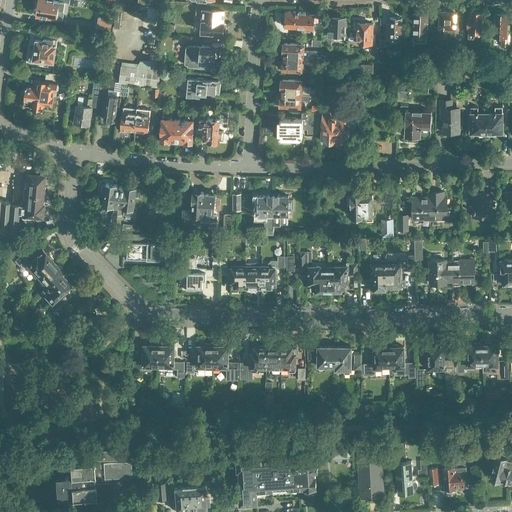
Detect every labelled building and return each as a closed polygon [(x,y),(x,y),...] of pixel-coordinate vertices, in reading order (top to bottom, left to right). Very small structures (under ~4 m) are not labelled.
[(72,0),(72,3),(69,2),(54,0),(38,0),(38,8),(36,8),(35,12),(37,14),(37,15),(58,19),(59,9),(64,10),(65,6),(69,6),(69,5),(84,7),(84,0),(72,0)] [(147,18),(161,19),(162,19),(162,20),(163,8),(149,7),(148,6),(148,10),(147,18)] [(204,14),(203,21),(201,21),(200,31),(223,32),(226,30),(226,26),(224,23),(223,23),(224,10),(198,8),(198,14),(204,14)] [(456,39),(456,30),(457,11),(455,11),(454,10),(451,9),(449,11),(441,10),(440,27),(441,27),(441,35),(448,36),(448,39),(456,39)] [(427,39),(427,36),(429,15),(427,15),(428,12),(423,12),(422,10),(415,10),(415,12),(413,35),(413,39),(415,42),(424,42),(427,39)] [(510,32),(510,24),(508,24),(509,13),(503,13),(503,12),(501,11),(496,10),(496,13),(495,12),(494,36),(502,36),(502,46),(509,46),(510,37),(510,32)] [(313,32),(314,28),(314,22),(318,22),(318,18),(314,17),(314,14),(310,14),(310,13),(309,13),(309,12),(299,11),(299,12),(288,11),(288,13),(287,13),(287,18),(285,18),(284,26),(307,28),(307,31),(313,32)] [(483,12),(470,11),(469,18),(468,18),(468,30),(469,30),(468,38),(474,38),(475,32),(482,32),(483,12)] [(327,19),(326,39),(326,46),(326,45),(332,45),(332,43),(333,36),(344,36),(344,34),(345,34),(346,17),(332,17),(332,19),(327,19)] [(387,44),(387,48),(400,49),(402,18),(390,17),(390,23),(388,23),(387,44)] [(176,24),(166,23),(165,31),(175,32),(176,24)] [(358,23),(357,43),(375,44),(376,38),(373,38),(374,24),(358,23)] [(112,26),(98,24),(97,31),(111,33),(112,26)] [(63,33),(54,32),(44,30),(43,37),(39,36),(39,39),(36,39),(36,40),(34,41),(34,44),(35,46),(33,59),(55,62),(58,39),(61,40),(61,41),(72,42),(73,35),(63,33)] [(167,50),(173,50),(174,34),(162,33),(162,49),(167,50)] [(223,63),(224,58),(222,57),(221,56),(222,43),(213,42),(213,45),(202,44),(202,46),(190,45),(186,45),(185,64),(188,65),(211,68),(211,66),(220,67),(220,65),(221,65),(223,63)] [(284,56),(318,58),(318,53),(314,53),(314,51),(306,50),(306,44),(284,42),(284,43),(280,43),(280,51),(284,51),(283,52),(284,52),(284,56)] [(318,58),(284,56),(284,60),(283,60),(283,61),(279,60),(279,68),(283,68),(283,69),(305,70),(305,63),(314,64),(314,62),(321,62),(321,58),(318,58)] [(120,83),(123,83),(131,84),(160,87),(161,70),(122,66),(120,83)] [(72,76),(46,72),(45,80),(36,78),(35,77),(34,78),(35,79),(34,86),(28,85),(28,84),(27,84),(27,88),(26,88),(23,91),(22,93),(24,97),(25,97),(24,105),(23,106),(25,105),(44,108),(45,104),(53,105),(55,93),(57,93),(58,89),(59,88),(69,89),(72,76)] [(218,81),(189,78),(188,90),(190,90),(189,96),(201,97),(201,95),(207,95),(207,92),(217,93),(218,81)] [(437,78),(429,78),(429,86),(436,87),(437,78)] [(103,81),(95,79),(93,93),(101,94),(103,81)] [(282,92),(317,94),(320,94),(321,89),(312,89),(312,87),(304,87),(305,80),(282,79),(282,80),(278,79),(277,87),(281,87),(281,88),(282,88),(282,92)] [(123,83),(122,95),(129,96),(131,84),(123,83)] [(511,83),(503,84),(503,90),(503,101),(509,101),(509,90),(511,89),(511,83)] [(452,88),(452,100),(441,100),(442,113),(444,113),(444,132),(460,131),(459,107),(465,108),(465,92),(452,88)] [(317,94),(282,92),(282,96),(281,96),(281,97),(277,96),(276,104),(280,104),(280,105),(303,107),(303,100),(312,100),(312,99),(316,99),(317,94)] [(347,93),(347,105),(359,105),(359,93),(347,93)] [(119,96),(108,94),(107,94),(107,95),(108,95),(105,111),(104,111),(104,112),(105,112),(104,119),(115,121),(119,96)] [(84,105),(78,104),(75,122),(89,124),(92,106),(99,107),(101,96),(93,95),(92,99),(85,98),(84,105)] [(406,122),(405,136),(405,140),(415,141),(415,136),(428,137),(431,134),(431,123),(432,123),(433,116),(432,116),(432,111),(408,110),(408,106),(402,105),(401,122),(406,122)] [(122,129),(134,130),(137,113),(137,108),(123,106),(121,130),(122,130),(122,129)] [(487,112),(487,135),(496,135),(496,132),(503,132),(503,106),(495,106),(495,112),(487,112)] [(487,135),(487,112),(479,112),(479,107),(471,107),(472,133),(478,133),(478,135),(487,135)] [(151,109),(137,108),(137,113),(134,130),(148,132),(149,133),(151,109)] [(178,118),(177,140),(186,140),(186,143),(187,144),(190,145),(192,143),(192,141),(193,134),(194,126),(193,126),(194,118),(193,118),(194,109),(186,108),(185,112),(187,112),(187,119),(178,118)] [(205,125),(204,139),(208,139),(208,140),(219,141),(219,140),(223,140),(224,131),(219,131),(220,119),(208,118),(208,109),(198,109),(198,114),(201,114),(201,118),(201,125),(205,125)] [(323,111),(323,126),(322,126),(322,131),(325,132),(325,139),(326,139),(326,140),(328,142),(332,142),(334,140),(344,140),(345,138),(350,138),(350,129),(345,129),(345,118),(336,118),(336,117),(335,117),(336,115),(330,115),(330,112),(323,111)] [(303,113),(303,118),(295,118),(295,117),(287,117),(287,118),(281,118),(280,128),(279,129),(279,131),(280,133),(280,136),(281,136),(281,140),(282,142),(289,142),(290,140),(290,135),(303,136),(308,136),(308,134),(318,134),(319,112),(303,113)] [(177,140),(178,118),(169,118),(170,116),(163,116),(163,125),(162,124),(162,132),(162,139),(162,141),(163,143),(167,143),(169,142),(169,139),(177,140)] [(24,187),(24,193),(43,195),(44,187),(42,186),(44,174),(43,173),(43,172),(42,171),(41,171),(40,171),(39,171),(38,172),(37,173),(37,174),(37,175),(29,174),(28,182),(27,182),(26,188),(24,187)] [(102,183),(101,192),(105,193),(105,194),(106,194),(104,205),(105,206),(113,207),(113,205),(115,205),(113,213),(114,213),(112,229),(116,230),(116,227),(117,220),(118,213),(122,186),(117,185),(117,184),(106,183),(106,184),(102,183)] [(122,186),(118,213),(123,214),(123,213),(133,215),(134,206),(134,207),(135,197),(140,198),(141,188),(137,187),(126,186),(122,186)] [(216,203),(215,203),(215,193),(204,193),(204,192),(194,191),(194,192),(190,192),(189,201),(193,201),(193,203),(194,203),(193,210),(191,210),(191,206),(183,206),(182,223),(199,224),(199,220),(217,221),(217,215),(210,214),(210,212),(214,213),(214,206),(216,206),(216,203)] [(430,192),(430,197),(430,218),(447,218),(446,197),(443,197),(443,191),(430,192)] [(484,192),(474,192),(474,216),(491,216),(491,192),(484,192)] [(23,205),(20,205),(19,213),(35,215),(35,216),(35,217),(35,218),(35,219),(36,219),(37,219),(37,220),(38,220),(39,219),(40,219),(40,218),(41,218),(41,217),(43,195),(24,193),(23,205)] [(163,195),(154,194),(152,209),(161,210),(163,195)] [(366,218),(366,220),(373,220),(373,215),(374,215),(373,195),(362,195),(362,194),(352,194),(352,195),(352,196),(348,196),(348,205),(352,205),(352,206),(353,206),(353,216),(354,216),(354,221),(362,221),(362,219),(366,218)] [(273,234),(273,226),(274,195),(268,195),(259,195),(259,199),(254,199),(254,209),(259,209),(258,214),(267,214),(267,216),(264,216),(264,234),(273,234)] [(274,195),(273,226),(280,226),(280,225),(287,225),(288,215),(288,210),(293,210),(293,200),(288,200),(288,196),(279,196),(279,195),(274,195)] [(430,218),(430,197),(413,197),(413,219),(430,218)] [(19,213),(20,205),(20,204),(11,204),(11,202),(2,201),(2,199),(0,199),(0,236),(8,237),(8,231),(17,232),(19,213)] [(399,215),(400,230),(408,230),(407,215),(399,215)] [(393,221),(382,222),(383,236),(393,235),(393,221)] [(167,239),(167,235),(123,234),(123,250),(127,250),(127,259),(160,260),(160,257),(174,257),(174,240),(167,239)] [(247,237),(247,245),(261,245),(261,237),(247,237)] [(415,251),(422,250),(422,248),(423,248),(423,242),(414,242),(415,251)] [(38,276),(53,262),(53,261),(53,258),(50,256),(47,255),(42,249),(36,255),(37,257),(31,262),(23,254),(15,261),(20,266),(24,262),(38,276)] [(329,291),(328,267),(322,267),(322,265),(312,266),(312,252),(299,252),(299,274),(310,274),(310,284),(313,284),(313,291),(321,290),(321,291),(329,291)] [(267,266),(261,266),(261,288),(269,289),(269,287),(275,287),(276,267),(285,267),(285,256),(279,256),(279,260),(271,260),(267,264),(267,266)] [(183,277),(183,289),(187,289),(195,289),(195,287),(202,287),(203,282),(205,283),(206,279),(219,279),(219,262),(213,262),(213,269),(207,269),(207,268),(197,267),(197,257),(188,257),(187,277),(183,277)] [(452,280),(452,263),(445,263),(445,259),(430,260),(431,283),(446,283),(446,281),(452,280)] [(388,286),(387,260),(381,260),(381,263),(373,264),(373,275),(372,275),(372,289),(376,289),(378,291),(382,290),(384,289),(388,289),(388,286)] [(387,260),(388,286),(397,286),(397,287),(404,287),(404,278),(402,279),(401,260),(387,260)] [(452,262),(452,263),(452,280),(459,280),(459,282),(475,282),(474,260),(459,261),(459,262),(452,262)] [(511,282),(511,261),(501,260),(502,273),(504,273),(505,283),(511,282)] [(47,286),(63,272),(62,270),(62,268),(59,265),(56,265),(53,262),(38,276),(47,286)] [(253,266),(246,266),(246,288),(250,288),(251,290),(256,290),(257,288),(261,288),(261,266),(261,264),(259,262),(257,262),(253,264),(253,266)] [(328,267),(329,291),(336,290),(344,290),(344,284),(347,283),(347,274),(357,274),(357,263),(347,263),(347,266),(335,266),(335,267),(328,267)] [(246,288),(246,266),(232,266),(231,286),(238,287),(238,288),(246,288)] [(63,272),(47,286),(40,293),(42,294),(43,292),(52,302),(63,290),(64,291),(65,291),(66,292),(67,292),(68,292),(69,292),(70,291),(71,290),(71,289),(72,288),(72,287),(71,286),(71,285),(64,277),(66,275),(65,274),(63,272)] [(20,291),(14,296),(18,301),(24,296),(20,291)] [(140,372),(140,368),(151,368),(151,365),(159,365),(159,345),(158,345),(156,343),(152,343),(150,345),(144,345),(144,361),(134,361),(134,372),(140,372)] [(160,345),(159,345),(159,365),(167,366),(167,368),(177,368),(177,377),(184,377),(184,361),(174,361),(174,345),(169,345),(167,343),(162,343),(160,345)] [(474,366),(483,366),(482,344),(480,344),(479,343),(474,343),(472,344),(467,345),(467,361),(457,361),(457,372),(463,371),(463,368),(474,368),(474,366)] [(484,344),(482,344),(483,366),(489,366),(489,367),(496,367),(496,368),(499,373),(495,376),(499,382),(495,385),(500,391),(496,394),(496,399),(510,399),(510,360),(498,361),(497,344),(492,344),(490,343),(486,343),(484,344)] [(212,369),(213,345),(211,345),(210,344),(205,344),(203,345),(198,345),(198,362),(187,362),(187,372),(194,372),(194,369),(212,369)] [(213,345),(212,369),(228,369),(228,378),(240,378),(240,362),(227,362),(227,345),(222,345),(221,344),(216,344),(214,345),(213,345)] [(281,369),(281,346),(277,346),(276,344),(272,344),(271,346),(267,346),(267,368),(281,369)] [(446,372),(446,400),(456,400),(456,362),(443,361),(443,347),(443,346),(442,345),(442,344),(440,344),(438,344),(437,345),(437,347),(437,348),(426,348),(426,357),(429,357),(429,369),(437,369),(437,370),(447,370),(447,372),(446,372)] [(390,368),(389,347),(388,347),(386,345),(381,345),(380,347),(374,347),(375,364),(364,364),(364,374),(370,374),(370,373),(371,373),(372,373),(373,372),(373,371),(373,370),(382,370),(382,368),(390,368)] [(399,346),(397,345),(392,345),(391,346),(389,347),(390,368),(397,368),(398,374),(408,373),(408,377),(415,377),(415,363),(404,363),(404,346),(399,346)] [(252,347),(252,365),(241,365),(241,378),(248,378),(248,372),(254,372),(254,371),(258,371),(258,368),(267,368),(267,346),(258,346),(258,347),(252,347)] [(289,346),(281,346),(281,369),(289,369),(289,371),(295,371),(296,348),(289,348),(289,346)] [(331,366),(335,366),(335,346),(318,346),(318,366),(327,366),(327,367),(331,367),(331,366)] [(352,346),(335,346),(335,366),(335,369),(344,369),(345,373),(350,373),(351,369),(352,369),(352,346)] [(389,446),(390,451),(390,455),(397,455),(397,461),(398,478),(397,478),(398,483),(399,491),(405,491),(405,492),(407,493),(411,493),(413,491),(413,490),(414,490),(414,488),(416,488),(417,486),(417,482),(415,481),(413,481),(412,460),(406,461),(405,442),(389,442),(389,446)] [(116,448),(90,449),(90,458),(93,458),(93,463),(70,464),(70,477),(68,477),(68,476),(65,476),(65,477),(55,477),(56,498),(66,498),(70,498),(69,497),(72,496),(72,499),(96,497),(95,485),(94,481),(100,481),(100,483),(111,482),(111,477),(132,476),(132,472),(131,460),(129,460),(129,456),(121,456),(121,458),(117,458),(116,448)] [(357,449),(360,498),(369,498),(375,498),(375,497),(384,497),(382,451),(380,451),(380,448),(357,449)] [(349,449),(332,450),(333,459),(350,458),(349,449)] [(313,460),(313,452),(306,452),(304,450),(300,450),(299,452),(291,453),(291,454),(250,457),(250,456),(237,456),(238,469),(239,469),(240,479),(238,479),(240,503),(258,502),(257,490),(305,487),(305,491),(307,493),(314,492),(316,491),(316,486),(315,474),(314,474),(314,471),(317,469),(317,463),(315,463),(315,460),(313,460)] [(145,460),(145,451),(137,451),(136,458),(138,459),(145,460)] [(493,473),(490,474),(492,478),(495,477),(501,478),(503,478),(502,481),(509,483),(510,484),(511,482),(511,458),(506,457),(497,455),(493,473)] [(454,466),(444,467),(446,488),(446,492),(455,492),(455,487),(455,486),(468,485),(467,475),(466,466),(466,460),(458,460),(458,466),(454,467),(454,466)] [(439,482),(437,467),(429,468),(430,483),(439,482)] [(194,479),(190,480),(192,508),(197,508),(197,510),(199,511),(204,511),(205,509),(205,507),(206,507),(206,506),(210,506),(209,497),(205,498),(204,485),(197,485),(197,484),(194,485),(194,479)] [(192,508),(190,480),(184,480),(185,485),(182,486),(182,487),(174,487),(175,500),(171,500),(172,509),(176,508),(176,509),(192,508)] [(158,499),(168,498),(167,481),(156,482),(158,499)]
